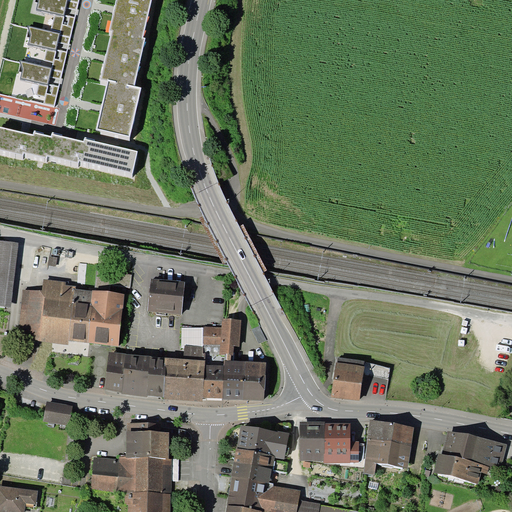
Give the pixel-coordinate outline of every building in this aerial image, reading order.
[(37,0),(38,1),(36,9),(55,13),(64,16),(65,15),(66,7),(67,0),(37,0)] [(69,0),(67,0),(66,7),(77,10),(79,2),(69,0)] [(113,31),(143,38),(151,0),(116,0),(110,30),(113,31)] [(64,16),(55,13),(51,29),(60,31),(64,16)] [(75,17),(65,15),(64,16),(60,31),(60,33),(60,35),(70,37),(75,17)] [(30,36),(28,44),(47,48),(56,50),(56,49),(58,42),(60,35),(60,33),(27,25),(30,36)] [(108,80),(134,86),(145,38),(143,38),(113,31),(101,80),(107,81),(108,80)] [(60,35),(58,42),(69,45),(70,37),(60,35)] [(44,60),(53,62),(56,50),(47,48),(44,60)] [(52,68),(52,69),(63,71),(67,51),(56,49),(56,50),(53,62),(52,68)] [(52,68),(20,60),(23,70),(20,79),(38,83),(48,85),(48,84),(50,77),(52,69),(52,68)] [(52,69),(50,77),(61,79),(63,71),(52,69)] [(134,86),(108,80),(107,81),(96,129),(130,137),(141,87),(134,86)] [(36,94),(45,96),(48,85),(38,83),(36,94)] [(59,87),(48,84),(48,85),(45,96),(43,103),(54,106),(59,87)] [(33,134),(0,126),(0,149),(23,155),(24,153),(47,159),(47,156),(79,163),(79,161),(132,173),(137,151),(84,138),(83,141),(51,133),(51,136),(33,132),(33,134)] [(18,243),(0,240),(0,306),(10,308),(18,243)] [(57,257),(49,256),(48,265),(56,266),(57,257)] [(87,264),(79,263),(77,283),(85,284),(87,264)] [(132,274),(97,270),(95,284),(130,288),(132,274)] [(185,282),(150,278),(147,311),(156,312),(166,313),(182,314),(185,282)] [(91,305),(92,290),(76,288),(76,286),(66,285),(66,282),(43,279),(42,292),(23,289),(17,339),(69,344),(69,340),(88,342),(92,305),(91,305)] [(92,290),(91,305),(92,305),(88,342),(119,346),(123,308),(123,309),(125,294),(92,290)] [(222,327),(204,326),(204,328),(203,344),(220,345),(220,354),(234,355),(234,346),(240,346),(241,319),(222,319),(222,327)] [(266,340),(259,326),(252,329),(259,344),(266,340)] [(203,344),(204,328),(182,328),(181,347),(185,348),(185,346),(203,347),(203,344)] [(203,347),(185,346),(185,348),(184,359),(165,357),(164,364),(166,365),(164,397),(164,399),(203,401),(203,398),(205,364),(206,353),(203,353),(203,347)] [(125,353),(109,351),(104,389),(122,393),(124,374),(123,374),(125,353)] [(165,357),(125,353),(123,374),(124,374),(122,393),(122,394),(148,396),(148,395),(164,397),(166,365),(164,364),(165,357)] [(337,362),(336,362),(331,397),(360,401),(364,366),(364,361),(338,357),(337,362)] [(243,400),(245,361),(224,360),(224,365),(223,381),(222,398),(222,399),(232,399),(243,400)] [(245,361),(243,400),(254,401),(264,401),(266,363),(245,361)] [(224,365),(205,364),(203,398),(222,398),(223,381),(224,365)] [(73,406),(47,401),(43,421),(69,426),(73,406)] [(414,427),(370,420),(362,473),(374,475),(376,463),(408,468),(414,427)] [(325,421),(300,421),(300,461),(324,461),(324,453),(325,453),(325,423),(325,421)] [(125,491),(171,492),(171,493),(172,459),(169,459),(169,433),(161,432),(161,423),(127,423),(125,457),(119,456),(119,458),(93,457),(91,490),(125,491)] [(351,423),(325,423),(325,453),(324,453),(324,461),(324,463),(350,463),(350,462),(359,462),(359,441),(351,441),(351,423)] [(275,431),(241,425),(236,448),(275,455),(275,458),(284,459),(289,433),(276,430),(275,431)] [(507,445),(447,430),(441,453),(438,453),(433,472),(478,483),(481,472),(487,473),(489,468),(500,471),(507,445)] [(275,455),(236,448),(234,459),(232,472),(231,475),(232,476),(269,482),(271,469),(273,469),(275,458),(275,455)] [(269,482),(232,476),(227,504),(262,510),(261,511),(296,511),(299,500),(301,490),(273,485),(273,483),(269,482)] [(378,483),(370,481),(368,487),(377,489),(378,483)] [(39,490),(0,485),(0,511),(6,511),(24,511),(25,506),(26,503),(34,504),(37,504),(39,490)] [(170,511),(171,492),(125,491),(125,505),(128,505),(127,511),(170,511)] [(321,503),(299,500),(296,511),(359,511),(350,510),(320,505),(321,503)]
